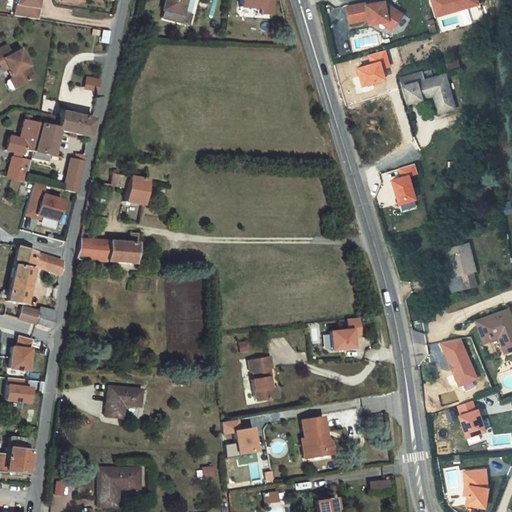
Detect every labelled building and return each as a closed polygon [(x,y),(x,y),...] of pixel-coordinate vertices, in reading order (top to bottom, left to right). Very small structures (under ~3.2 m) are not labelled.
[(18,0),(16,16),(40,19),(42,6),(40,5),(40,0),(18,0)] [(167,0),(165,8),(167,8),(184,12),(185,11),(187,0),(167,0)] [(268,0),(241,0),(241,7),(262,9),(262,14),(272,14),(273,0),(268,0)] [(479,4),(477,0),(431,0),(437,17),(479,4)] [(366,3),(347,6),(350,22),(369,19),(370,24),(380,22),(388,21),(395,26),(402,15),(394,9),(386,10),(385,2),(367,5),(366,3)] [(184,12),(167,8),(165,18),(191,25),(194,13),(185,11),(184,12)] [(388,21),(380,22),(391,30),(395,26),(388,21)] [(7,68),(12,77),(17,85),(33,76),(19,50),(12,54),(8,45),(0,49),(0,65),(2,70),(7,68)] [(385,81),(382,69),(389,67),(385,51),(369,56),(371,65),(357,69),(362,87),(385,81)] [(13,87),(17,85),(12,77),(8,79),(13,87)] [(416,85),(420,97),(421,101),(435,97),(441,117),(454,113),(444,77),(416,85)] [(87,78),(86,84),(98,87),(100,81),(87,78)] [(401,89),(405,102),(420,97),(416,85),(401,89)] [(41,118),(39,126),(38,128),(57,132),(90,139),(94,121),(61,115),(59,122),(41,118)] [(38,128),(24,124),(19,143),(9,140),(6,153),(15,156),(14,161),(12,161),(8,178),(25,182),(29,164),(20,161),(22,152),(32,154),(38,128)] [(32,155),(51,160),(57,132),(38,128),(32,154),(32,155)] [(82,174),(85,160),(76,157),(75,164),(71,163),(65,190),(78,193),(82,174)] [(410,203),(404,180),(413,177),(410,168),(394,172),(397,182),(387,184),(394,208),(410,203)] [(150,181),(132,178),(128,202),(146,206),(150,181)] [(36,218),(36,216),(57,221),(62,201),(41,196),(44,186),(33,184),(26,216),(36,218)] [(83,240),(79,261),(137,265),(140,244),(83,240)] [(19,247),(10,294),(9,301),(24,304),(32,265),(62,275),(64,259),(19,247)] [(467,275),(461,251),(437,257),(443,281),(450,280),(454,295),(468,291),(464,276),(467,275)] [(38,325),(41,311),(23,307),(20,320),(38,325)] [(55,330),(57,312),(41,308),(41,311),(38,325),(55,330)] [(488,323),(472,329),(477,343),(488,339),(489,343),(495,340),(500,356),(511,351),(511,337),(510,333),(503,313),(487,319),(488,323)] [(471,325),(472,329),(488,323),(487,319),(471,325)] [(354,351),(354,340),(361,340),(361,322),(350,322),(350,333),(332,334),(333,352),(354,351)] [(34,349),(31,349),(33,340),(19,336),(16,347),(15,347),(12,368),(32,370),(34,349)] [(458,387),(463,385),(465,391),(475,387),(472,381),(477,379),(460,339),(440,343),(458,387)] [(271,369),(270,358),(249,361),(250,372),(253,372),(254,380),(251,380),(254,401),(273,398),(271,387),(268,388),(267,378),(270,378),(269,370),(271,369)] [(34,388),(11,385),(9,401),(32,403),(34,388)] [(136,417),(138,400),(103,397),(100,429),(115,431),(117,416),(136,417)] [(483,431),(472,401),(452,408),(463,438),(483,431)] [(305,421),(307,440),(311,440),(314,458),(335,455),(333,442),(327,438),(327,436),(328,434),(326,418),(305,421)] [(254,429),(242,431),(240,420),(224,422),(226,434),(236,432),(239,454),(257,452),(254,429)] [(511,442),(509,433),(490,438),(493,450),(511,444),(511,442)] [(13,436),(11,448),(31,450),(32,439),(13,436)] [(307,440),(305,441),(307,459),(314,458),(311,440),(307,440)] [(8,447),(7,455),(0,453),(0,471),(9,472),(9,470),(28,472),(31,450),(11,448),(8,447)] [(485,469),(462,470),(464,489),(462,507),(484,511),(487,488),(485,469)] [(138,500),(138,482),(103,481),(102,511),(119,511),(120,499),(138,500)] [(367,489),(386,489),(386,481),(366,482),(367,489)] [(276,503),(275,492),(260,493),(261,504),(276,503)] [(338,511),(335,498),(317,501),(319,511),(338,511)]
